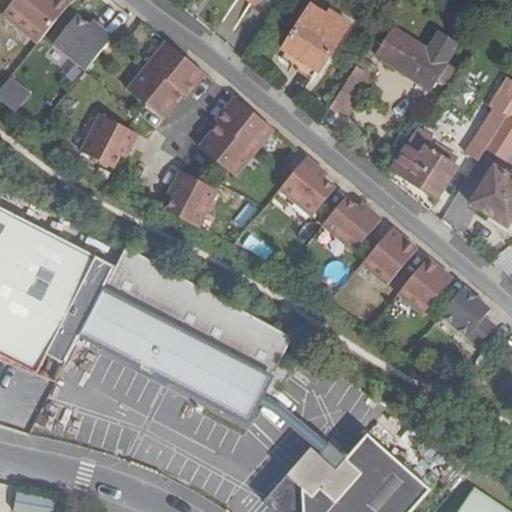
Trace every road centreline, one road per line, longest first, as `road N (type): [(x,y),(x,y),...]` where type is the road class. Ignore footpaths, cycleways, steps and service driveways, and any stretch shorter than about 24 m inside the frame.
road 1 (residential): [(511,307),(140,0)]
road 2 (unclassified): [(0,458),(84,473),(175,511)]
